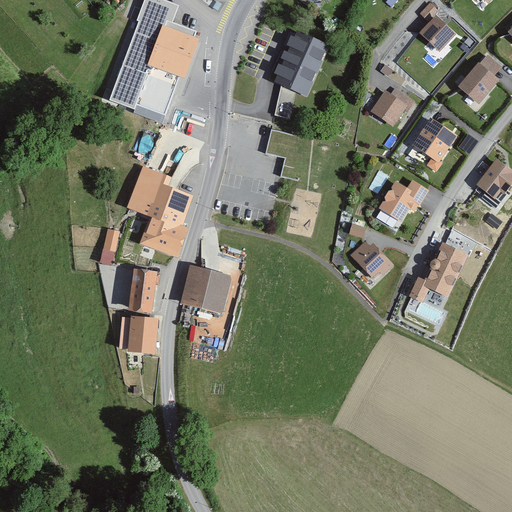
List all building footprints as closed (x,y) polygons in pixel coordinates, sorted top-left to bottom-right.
[(178,10),(149,0),(146,0),(108,108),(162,127),(178,83),(185,85),(199,44),(169,33),(178,10)] [(431,0),(420,11),(429,20),(440,9),(431,0)] [(222,5),(217,2),(213,10),(218,13),(222,5)] [(458,33),(437,14),(420,33),(441,51),(458,33)] [(331,42),(298,28),(275,80),(282,83),(275,115),(289,118),(295,89),(308,94),(331,42)] [(487,54),(460,85),(481,102),(501,79),(495,74),(502,66),(487,54)] [(399,98),(386,89),(371,111),(394,126),(407,106),(410,108),(414,101),(402,93),(399,98)] [(425,112),(407,139),(412,142),(430,115),(425,112)] [(438,121),(432,117),(413,144),(440,163),(461,134),(454,130),(458,125),(449,119),(438,121)] [(271,129),(267,152),(287,155),(285,164),(297,167),(301,146),(306,147),(308,135),(271,129)] [(144,131),(136,151),(148,156),(157,136),(144,131)] [(460,146),(469,151),(476,138),(468,133),(460,146)] [(511,186),(511,166),(498,157),(478,184),(497,198),(502,190),(506,194),(511,186)] [(171,175),(143,164),(127,205),(150,214),(139,241),(178,257),(188,225),(184,223),(195,193),(168,182),(171,175)] [(407,186),(397,180),(381,206),(402,218),(409,206),(415,209),(418,204),(421,205),(430,189),(412,178),(407,186)] [(352,223),(349,234),(364,238),(367,228),(352,223)] [(119,232),(109,229),(104,247),(114,250),(119,232)] [(365,241),(351,253),(372,278),(380,271),(383,274),(395,264),(376,241),(370,246),(365,241)] [(468,253),(445,243),(429,279),(420,275),(411,296),(425,302),(431,288),(449,296),(468,253)] [(233,274),(191,263),(182,302),(223,312),(233,274)] [(158,269),(136,267),(133,309),(155,311),(158,269)] [(160,316),(131,313),(130,317),(122,316),(119,347),(156,351),(160,316)]
